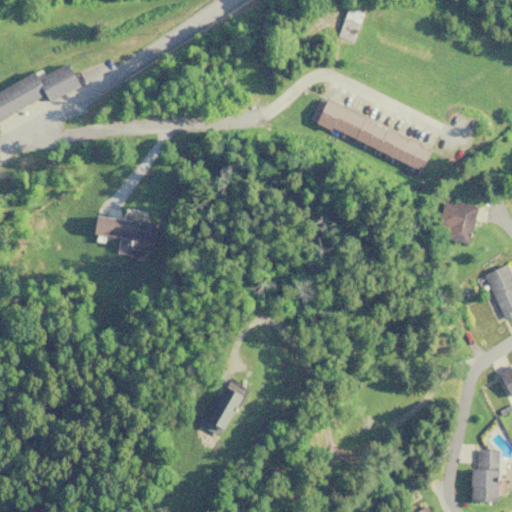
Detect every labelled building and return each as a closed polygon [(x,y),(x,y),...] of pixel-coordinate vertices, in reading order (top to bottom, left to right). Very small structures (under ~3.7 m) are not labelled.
[(334,36),(351,42),(361,13),(345,7),(334,36)] [(0,85),(0,100),(5,111),(42,96),(43,98),(75,84),(63,58),(0,85)] [(373,155),(414,170),(422,145),(381,130),(373,155)] [(511,313),(511,286),(501,263),(476,276),(497,320),(511,313)] [(505,396),(511,393),(511,364),(494,373),(505,396)] [(238,388),(216,379),(197,425),(219,434),(238,388)] [(491,500),(491,467),(463,467),(463,500),(491,500)]
